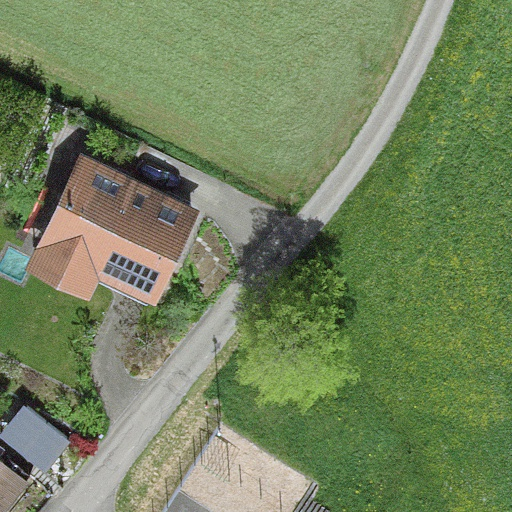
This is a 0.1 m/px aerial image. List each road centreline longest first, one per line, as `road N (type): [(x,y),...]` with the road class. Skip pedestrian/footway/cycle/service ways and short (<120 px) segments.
road 1 (residential): [(76,511),(313,234)]
road 2 (track): [(313,234),(406,91),(441,0)]
